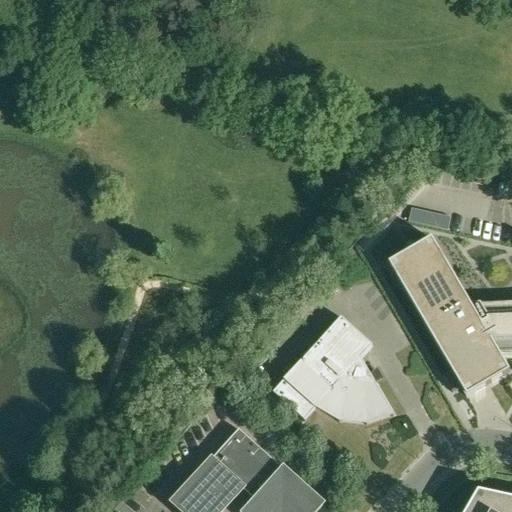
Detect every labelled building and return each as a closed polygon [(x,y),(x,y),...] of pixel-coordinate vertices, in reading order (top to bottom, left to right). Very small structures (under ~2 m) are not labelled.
[(432,240),(389,265),(467,398),(510,373),(500,356),(511,355),(511,304),(471,307),(432,240)] [(341,319),(273,395),(305,423),(316,410),(339,423),(340,424),(367,426),(368,426),(393,418),(394,417),(361,360),(373,347),(341,319)] [(283,471),(239,431),(211,462),(173,505),(180,511),(222,511),(236,497),(234,496),(241,488),(256,502),(283,471)] [(317,511),(323,506),(283,471),(256,502),(246,511),(317,511)] [(511,511),(511,500),(479,493),(467,511),(511,511)]
